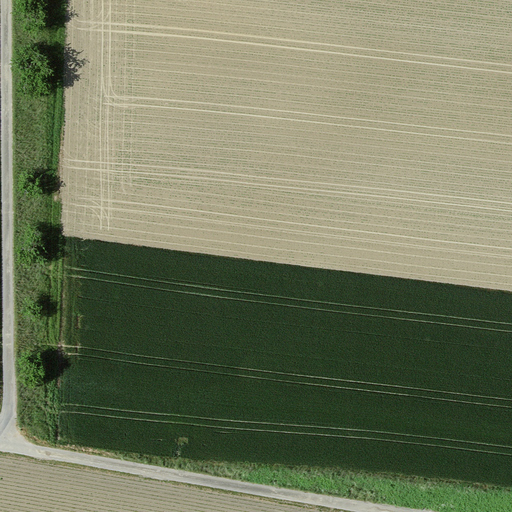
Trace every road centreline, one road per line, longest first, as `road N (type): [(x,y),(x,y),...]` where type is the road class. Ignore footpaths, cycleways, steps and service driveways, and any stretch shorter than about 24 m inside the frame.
road 1 (track): [(11,447),(7,0)]
road 2 (track): [(0,445),(429,511)]
